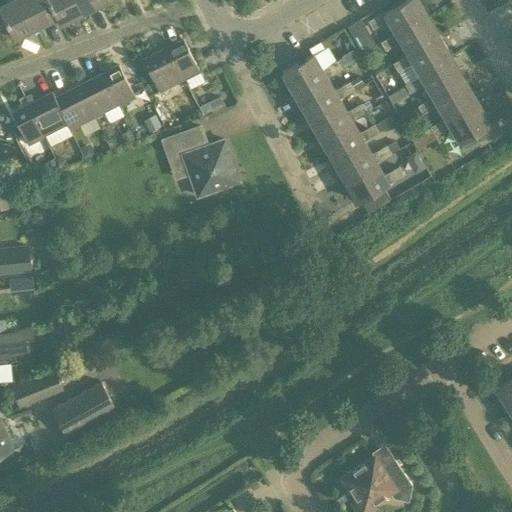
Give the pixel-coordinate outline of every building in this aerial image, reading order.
[(0,0),(0,13),(13,39),(34,29),(20,0),(10,0),(5,3),(3,0),(0,0)] [(20,0),(34,29),(55,18),(47,0),(20,0)] [(47,0),(55,18),(59,25),(81,14),(74,0),(47,0)] [(103,3),(101,0),(74,0),(81,14),(103,3)] [(398,34),(429,16),(419,0),(405,0),(390,9),(390,8),(369,19),(373,27),(388,18),(396,31),(398,34)] [(441,37),(429,16),(398,34),(396,31),(381,40),(386,48),(401,40),(409,53),(410,55),(441,37)] [(358,46),(361,44),(366,29),(360,18),(347,26),(358,46)] [(414,62),(421,74),(422,77),(453,59),(441,37),(410,55),(409,53),(394,62),(398,70),(414,62)] [(167,49),(183,80),(198,72),(182,41),(167,49)] [(183,80),(167,49),(142,61),(158,93),(183,80)] [(283,70),(295,92),(328,74),(329,76),(342,68),(337,60),(324,67),(315,52),(283,70)] [(435,98),(466,80),(453,59),(422,77),(421,74),(405,83),(410,92),(426,83),(433,95),(435,98)] [(119,106),(134,98),(118,66),(103,74),(119,106)] [(119,106),(103,74),(78,87),(94,119),(119,106)] [(336,88),(329,76),(328,74),(295,92),(308,113),(340,95),(341,97),(354,89),(349,81),(336,88)] [(438,104),(445,116),(447,119),(478,102),(466,80),(435,98),(433,95),(417,104),(423,113),(438,104)] [(94,119),(78,87),(53,100),(66,127),(69,132),(94,119)] [(66,127),(53,100),(50,94),(27,106),(43,138),(66,127)] [(348,110),(341,97),(340,95),(308,113),(320,135),(352,116),(353,118),(366,110),(362,102),(348,110)] [(487,125),(490,124),(478,102),(447,119),(445,116),(430,125),(435,134),(450,125),(466,152),(479,144),(480,146),(503,132),(494,137),(487,125)] [(43,138),(27,106),(12,114),(28,146),(43,138)] [(406,113),(409,121),(422,115),(418,107),(406,113)] [(360,131),(353,118),(352,116),(320,135),(332,156),(364,138),(365,140),(379,132),(374,124),(360,131)] [(169,161),(182,157),(197,197),(238,182),(223,141),(206,147),(200,128),(162,141),(169,161)] [(373,153),(365,140),(364,138),(332,156),(344,177),(376,159),(378,161),(391,154),(386,145),(373,153)] [(385,174),(378,161),(376,159),(344,177),(357,199),(382,185),(383,186),(403,175),(399,167),(385,174)] [(0,274),(31,271),(28,245),(0,247),(0,274)] [(0,332),(0,358),(6,357),(33,348),(31,324),(8,332),(0,332)] [(0,361),(0,379),(15,379),(14,361),(0,361)] [(19,406),(62,388),(55,370),(12,388),(19,406)] [(511,404),(511,377),(495,389),(507,408),(511,404)] [(101,381),(53,408),(66,432),(114,406),(101,381)] [(0,453),(12,448),(0,420),(0,453)] [(411,484),(395,458),(382,467),(374,455),(341,476),(356,498),(352,501),(359,511),(365,511),(376,505),(373,502),(395,487),(410,491),(411,484)]
